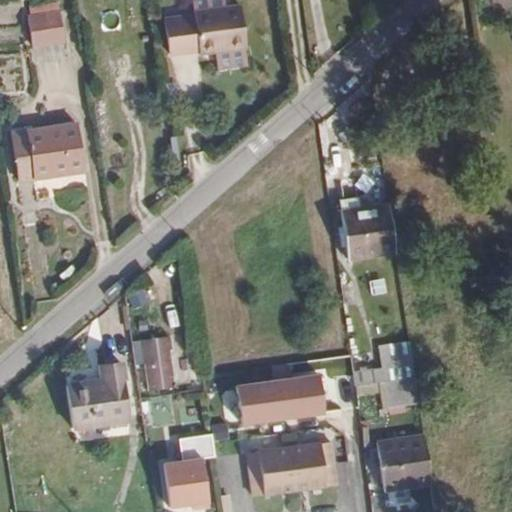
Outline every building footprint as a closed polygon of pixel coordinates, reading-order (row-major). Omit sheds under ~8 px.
[(234,58),(246,56),(249,56),(244,15),(228,17),(234,58)] [(202,62),(218,60),(234,58),(228,17),(198,21),(198,23),(167,29),(171,61),(201,56),(202,62)] [(58,25),(25,31),(29,60),(62,54),(58,25)] [(234,58),(237,74),(243,73),(243,77),(252,76),(251,66),(248,66),(246,56),(234,58)] [(220,77),(237,74),(234,58),(218,60),(220,77)] [(76,142),(10,151),(16,198),(83,187),(76,142)] [(338,218),(358,215),(357,207),(338,210),(338,218)] [(402,259),(395,210),(358,215),(338,218),(345,268),(402,259)] [(385,349),(386,360),(417,356),(415,343),(385,349)] [(131,351),(135,380),(144,378),(148,400),(161,399),(172,397),(166,358),(169,358),(168,345),(131,351)] [(387,370),(389,383),(420,378),(417,356),(386,360),(387,370)] [(352,373),(355,388),(389,383),(387,370),(352,373)] [(241,424),(326,412),(319,371),(235,383),(241,424)] [(420,378),(389,383),(392,409),(424,405),(420,378)] [(119,385),(99,387),(100,400),(69,406),(75,445),(126,436),(119,385)] [(161,399),(148,400),(155,443),(175,439),(169,402),(161,404),(161,399)] [(162,460),(167,508),(210,503),(205,456),(216,455),(213,432),(181,436),(183,458),(162,460)] [(264,459),(248,461),(255,505),(270,503),(309,497),(340,492),(334,448),(318,451),(264,459)] [(399,459),(400,467),(413,466),(412,457),(399,459)] [(387,511),(438,511),(432,463),(413,466),(400,467),(381,470),(387,511)]
